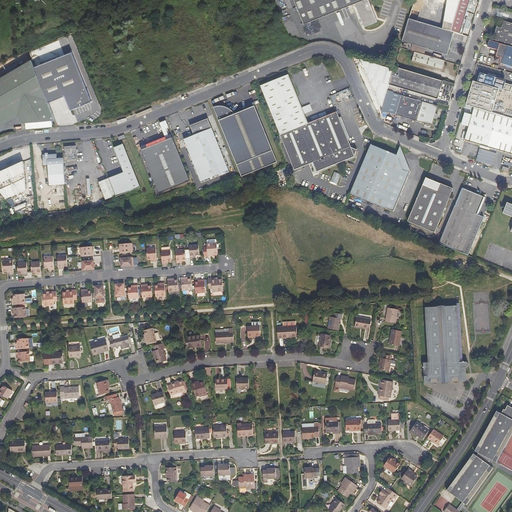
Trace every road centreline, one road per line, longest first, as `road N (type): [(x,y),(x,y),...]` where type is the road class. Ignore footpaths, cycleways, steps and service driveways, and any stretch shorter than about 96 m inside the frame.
road 1 (residential): [(146,377),(202,358),(356,355)]
road 2 (secondary): [(511,348),(471,434),(416,511)]
road 3 (residential): [(0,429),(27,378),(118,364)]
road 4 (unknown): [(358,90),(343,111),(359,142),(351,174),(335,184),(304,172)]
road 5 (residential): [(150,456),(47,463),(29,493)]
road 6 (residential): [(106,275),(229,267)]
